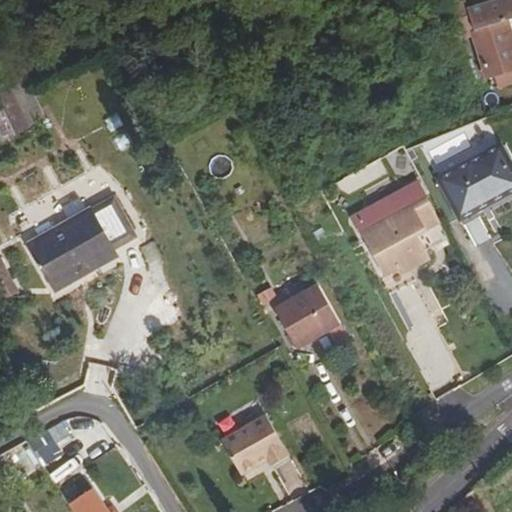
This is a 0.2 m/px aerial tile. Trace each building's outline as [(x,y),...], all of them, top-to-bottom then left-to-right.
[(451,5),(463,46),(475,41),(487,78),(511,69),(511,45),(504,23),(511,20),(511,0),(490,0),(467,7),(465,1),(459,3),(451,5)] [(304,42),(290,47),(294,59),(310,53),(304,42)] [(334,59),(311,71),(327,98),(349,86),(334,59)] [(0,97),(0,134),(3,143),(49,124),(32,84),(0,97)] [(172,102),(156,110),(160,117),(166,114),(170,120),(197,107),(190,96),(173,105),(172,102)] [(403,151),(410,162),(426,154),(421,143),(403,151)] [(511,164),(500,144),(437,178),(460,221),(511,193),(511,164)] [(406,195),(419,219),(433,211),(420,188),(406,195)] [(428,235),(419,219),(406,195),(404,192),(361,215),(356,225),(392,290),(405,284),(397,269),(413,260),(417,262),(421,262),(425,260),(427,257),(428,253),(427,250),(422,239),(428,235)] [(56,292),(80,279),(76,273),(115,251),(114,249),(136,236),(114,200),(92,213),(90,211),(30,245),(56,292)] [(76,273),(80,279),(118,257),(115,251),(76,273)] [(300,349),(328,332),(341,325),(318,284),(277,308),(300,349)] [(341,325),(328,332),(338,350),(351,343),(341,325)] [(262,418),(218,443),(238,479),(265,463),(268,470),(286,460),(262,418)] [(48,467),(63,456),(46,433),(31,444),(48,467)] [(107,511),(93,492),(71,507),(73,511),(107,511)]
